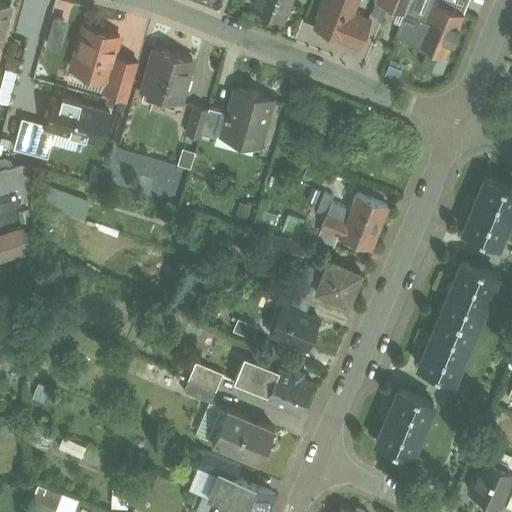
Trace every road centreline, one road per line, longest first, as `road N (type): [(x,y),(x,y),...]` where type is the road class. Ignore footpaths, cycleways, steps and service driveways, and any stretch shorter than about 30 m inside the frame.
road 1 (residential): [(319,461),(455,123)]
road 2 (residential): [(128,0),(455,123)]
road 3 (residential): [(455,123),(507,0)]
